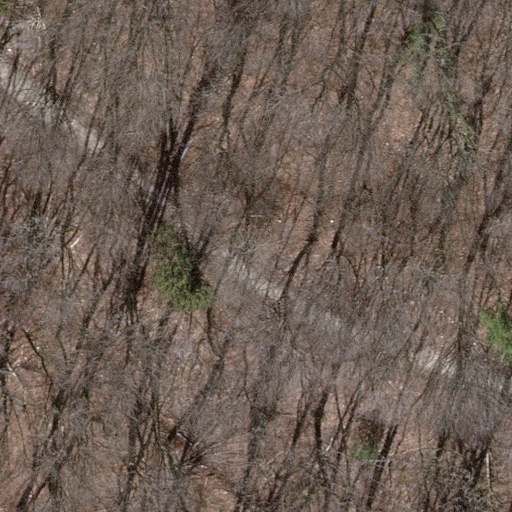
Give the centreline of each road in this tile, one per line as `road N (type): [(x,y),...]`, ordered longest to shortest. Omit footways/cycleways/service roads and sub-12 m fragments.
road 1 (track): [(0,72),(192,209),(418,354),(511,382)]
road 2 (track): [(0,229),(106,374),(325,511)]
